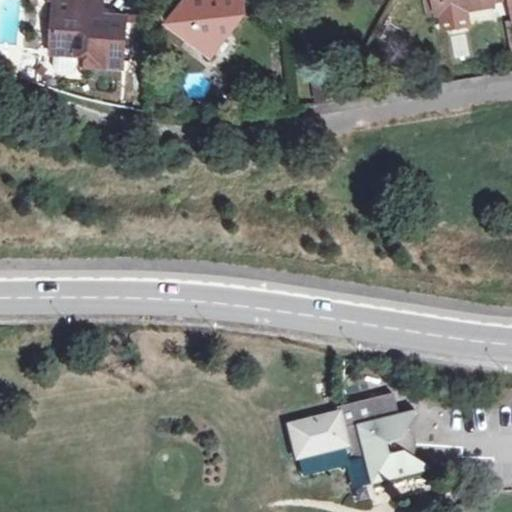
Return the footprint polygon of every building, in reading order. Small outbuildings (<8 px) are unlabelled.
[(121,66),(123,27),(106,26),(106,32),(91,31),(92,17),(100,17),(101,2),(69,0),(55,0),(54,15),(58,15),(57,29),(53,28),(52,52),(88,54),(87,64),(121,66)] [(186,0),(167,24),(187,40),(188,38),(209,55),(224,34),(229,34),(243,15),(241,0),(186,0)] [(432,0),(435,16),(492,7),(491,3),(507,0),(432,0)] [(106,26),(123,27),(123,19),(100,17),(92,17),(91,31),(106,32),(106,26)] [(404,435),(415,413),(396,417),(392,399),(335,411),(337,419),(288,429),(296,461),(345,449),(347,454),(351,457),(357,460),(362,460),(370,488),(430,472),(409,457),(410,453),(410,447),(408,440),(404,435)]
